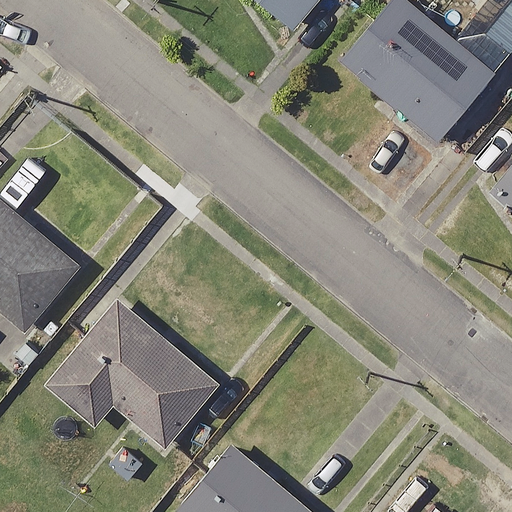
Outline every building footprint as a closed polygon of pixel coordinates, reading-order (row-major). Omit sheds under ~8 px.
[(319,0),(264,0),(297,27),(319,0)] [(458,36),(414,0),(389,0),(342,57),(440,139),(498,70),(458,36)] [(511,0),(487,0),(458,36),(498,70),(511,52),(511,0)] [(511,164),(491,191),(511,207),(511,164)] [(84,262),(0,193),(0,308),(28,331),(84,262)] [(223,382),(120,295),(47,382),(97,424),(115,403),(168,447),(223,382)] [(321,511),(236,440),(178,508),(183,511),(321,511)] [(145,459),(126,445),(111,463),(131,478),(145,459)]
